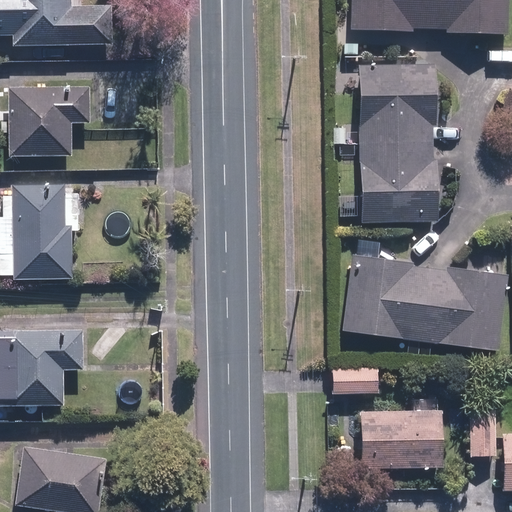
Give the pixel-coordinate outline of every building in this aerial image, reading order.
[(63,0),(7,0),(8,49),(101,48),(100,13),(64,13),(63,0)] [(501,0),(347,0),(347,34),(410,35),(410,32),(442,33),(442,36),(501,38),(501,0)] [(427,69),(355,70),(357,226),(430,224),(427,69)] [(4,92),(5,159),(66,158),(66,126),(81,126),(81,91),(4,92)] [(58,189),(8,190),(10,282),(66,280),(65,232),(59,232),(58,189)] [(347,261),(337,333),(492,354),(502,282),(347,261)] [(0,335),(0,408),(56,408),(56,372),(75,371),(75,335),(0,335)] [(326,373),(327,396),(370,395),(369,372),(326,373)] [(435,415),(355,416),(356,471),(436,470),(435,415)] [(466,458),(490,458),(490,416),(466,416),(466,458)] [(511,439),(496,440),(498,495),(511,494),(511,439)] [(17,454),(9,507),(40,511),(92,511),(100,466),(17,454)]
